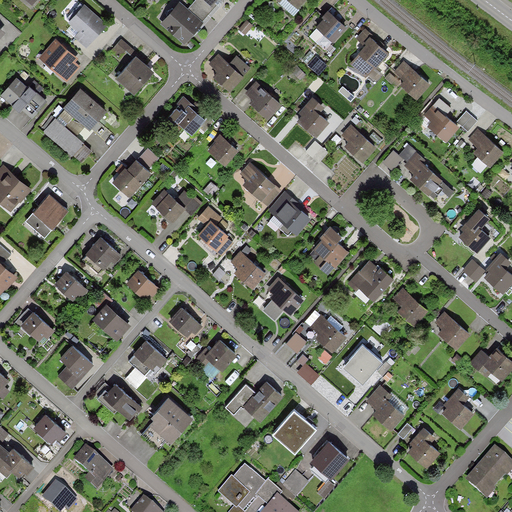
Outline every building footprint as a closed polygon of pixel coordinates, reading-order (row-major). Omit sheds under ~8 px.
[(214,0),(193,0),(193,1),(208,14),(216,5),(213,2),(214,0)] [(282,0),(293,11),(303,0),(282,0)] [(208,14),(193,1),(186,8),(179,2),(159,25),(183,46),(202,24),(200,23),(208,14)] [(106,25),(81,4),(65,24),(68,26),(65,31),(86,49),(106,25)] [(347,27),(326,9),(305,34),(326,51),(347,27)] [(388,54),(368,37),(347,62),(373,84),(381,74),(376,70),(388,54)] [(78,58),(55,38),(37,59),(66,84),(81,66),(75,61),(78,58)] [(134,95),(154,70),(119,41),(110,52),(119,60),(124,53),(131,59),(115,79),(134,95)] [(234,55),(227,63),(216,54),(206,66),(215,73),(212,77),(230,92),(250,68),(234,55)] [(414,101),(429,85),(402,61),(392,73),(401,82),(397,86),(414,101)] [(28,86),(15,76),(0,95),(0,104),(9,111),(11,108),(30,122),(47,100),(39,94),(44,87),(33,79),(28,86)] [(282,105),(255,81),(244,94),(251,101),(247,104),(267,122),(282,105)] [(107,113),(81,89),(41,132),(71,160),(86,144),(81,140),(107,113)] [(180,111),(172,121),(192,136),(205,120),(189,107),(194,100),(184,93),(174,106),(180,111)] [(296,123),(315,137),(327,120),(319,114),(324,107),(310,97),(299,113),(301,115),(296,123)] [(461,128),(435,103),(423,115),(432,123),(426,129),(444,146),(461,128)] [(459,123),(472,130),(479,118),(466,111),(459,123)] [(343,147),(361,164),(374,149),(348,125),(339,135),(347,142),(343,147)] [(487,169),(502,152),(475,129),(465,140),(475,149),(471,154),(487,169)] [(238,151),(219,134),(214,141),(215,142),(207,152),(225,167),(238,151)] [(320,162),(330,151),(316,139),(307,150),(320,162)] [(409,181),(430,196),(443,179),(424,165),(429,160),(407,144),(399,155),(391,149),(381,164),(391,172),(400,159),(405,163),(403,166),(414,174),(409,181)] [(151,174),(135,160),(127,168),(124,165),(109,182),(127,199),(141,184),(151,174)] [(262,203),(276,186),(247,162),(238,173),(246,179),(240,186),(262,203)] [(0,203),(11,212),(30,190),(3,167),(0,170),(0,203)] [(172,225),(184,210),(191,216),(201,203),(184,189),(176,200),(164,190),(150,207),(172,225)] [(294,237),(310,218),(300,210),(302,206),(284,191),(266,211),(278,223),(277,230),(285,236),(290,233),(294,237)] [(69,211),(47,194),(25,223),(46,240),(69,211)] [(196,219),(203,226),(195,236),(214,252),(228,236),(214,225),(221,217),(207,206),(196,219)] [(489,216),(477,207),(455,237),(478,253),(490,237),(479,229),(489,216)] [(329,272),(348,251),(336,240),(340,235),(330,226),(319,238),(321,240),(315,247),(322,253),(315,260),(329,272)] [(123,253),(101,234),(82,256),(99,271),(111,258),(115,261),(123,253)] [(0,296),(18,278),(3,264),(11,255),(0,244),(0,296)] [(244,245),(230,263),(236,268),(231,274),(252,291),(268,272),(248,257),(253,252),(244,245)] [(511,283),(511,271),(506,266),(511,260),(511,258),(501,249),(485,267),(474,257),(464,268),(481,283),(487,276),(505,292),(511,283)] [(391,279),(367,259),(346,284),(369,304),(391,279)] [(90,288),(68,269),(54,284),(73,300),(79,293),(83,296),(90,288)] [(160,289),(136,270),(123,286),(143,301),(148,295),(152,298),(160,289)] [(303,296),(280,276),(270,287),(274,291),(270,296),(272,297),(263,308),(274,317),(283,307),(289,312),(303,296)] [(427,311),(402,288),(393,299),(401,306),(396,311),(413,326),(427,311)] [(115,341),(129,325),(105,304),(91,320),(115,341)] [(203,327),(179,306),(165,322),(190,343),(203,327)] [(471,331),(444,308),(435,319),(442,326),(438,330),(457,347),(471,331)] [(55,329),(33,309),(20,324),(38,340),(44,334),(47,337),(55,329)] [(346,334),(316,309),(307,320),(320,331),(316,335),(332,350),(346,334)] [(307,341),(296,332),(286,343),(297,352),(307,341)] [(222,369),(236,353),(220,338),(206,354),(222,369)] [(168,361),(146,340),(126,361),(133,368),(124,378),(134,387),(145,376),(150,380),(168,361)] [(482,345),(469,361),(480,371),(485,365),(502,379),(511,367),(511,357),(497,344),(490,352),(482,345)] [(92,364),(70,345),(56,362),(65,368),(57,377),(71,389),(92,364)] [(358,345),(344,363),(345,364),(341,370),(364,388),(375,373),(380,377),(389,366),(370,351),(368,353),(358,345)] [(321,374),(307,361),(298,371),(313,384),(321,374)] [(7,382),(0,375),(0,399),(1,400),(10,390),(4,385),(7,382)] [(141,406),(114,382),(110,387),(103,382),(92,395),(112,412),(114,410),(128,421),(141,406)] [(258,423),(280,398),(262,382),(252,393),(243,385),(223,408),(232,416),(240,407),(258,423)] [(387,393),(378,385),(364,402),(374,411),(370,417),(390,433),(403,417),(381,400),(387,393)] [(467,397),(456,388),(443,405),(445,407),(440,414),(461,430),(474,413),(462,404),(467,397)] [(191,417),(167,396),(150,416),(152,418),(138,435),(156,450),(164,440),(169,444),(191,417)] [(47,410),(34,425),(52,441),(57,435),(61,438),(69,429),(47,410)] [(296,451),(312,432),(288,412),(272,431),(296,451)] [(9,432),(0,424),(0,471),(7,477),(13,470),(19,475),(24,470),(28,473),(36,464),(13,444),(10,448),(2,441),(9,432)] [(410,428),(405,424),(395,435),(401,440),(410,428)] [(425,470),(439,453),(430,446),(435,441),(419,428),(407,443),(411,446),(405,453),(425,470)] [(326,442),(308,462),(328,480),(346,460),(326,442)] [(115,469),(87,445),(75,460),(89,472),(85,477),(98,488),(115,469)] [(511,465),(493,449),(463,484),(485,504),(511,473),(511,465)] [(265,483),(243,465),(217,496),(232,508),(228,511),(248,511),(260,498),(256,494),(265,483)] [(293,473),(282,486),(294,497),(305,484),(293,473)] [(332,487),(326,481),(314,493),(320,499),(332,487)] [(69,483),(63,489),(56,482),(44,495),(63,511),(67,507),(70,509),(78,500),(77,499),(81,495),(69,483)] [(166,511),(147,495),(133,511),(166,511)] [(289,511),(275,499),(263,511),(289,511)]
